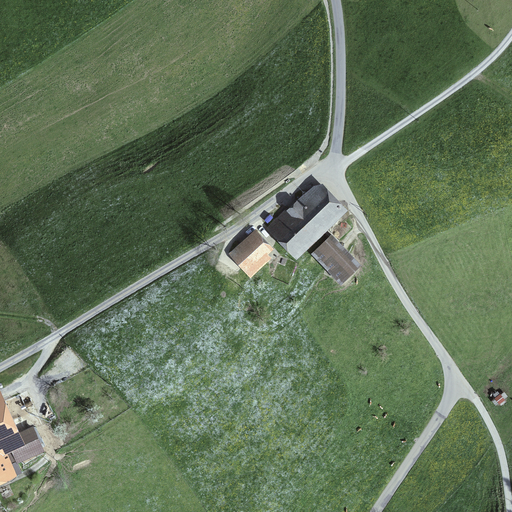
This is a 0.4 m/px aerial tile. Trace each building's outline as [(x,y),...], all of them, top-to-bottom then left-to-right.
[(295,249),(340,204),(325,188),(312,188),(290,210),(288,209),(272,225),(295,249)] [(257,232),(230,255),(248,276),(268,258),(265,255),(271,249),(257,232)] [(367,265),(335,235),(315,256),(347,286),(367,265)] [(56,355),(67,373),(85,361),(74,344),(56,355)] [(33,428),(8,439),(16,459),(41,447),(33,428)] [(0,480),(21,471),(16,462),(12,464),(4,447),(0,449),(0,480)]
